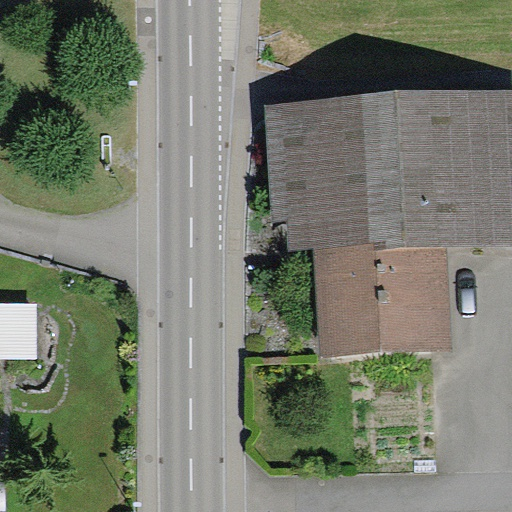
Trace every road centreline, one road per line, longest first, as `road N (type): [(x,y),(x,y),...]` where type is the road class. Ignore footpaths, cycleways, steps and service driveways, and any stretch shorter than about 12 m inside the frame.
road 1 (primary): [(190,0),(192,257)]
road 2 (primary): [(192,257),(193,511)]
road 3 (unclassified): [(192,257),(0,230)]
